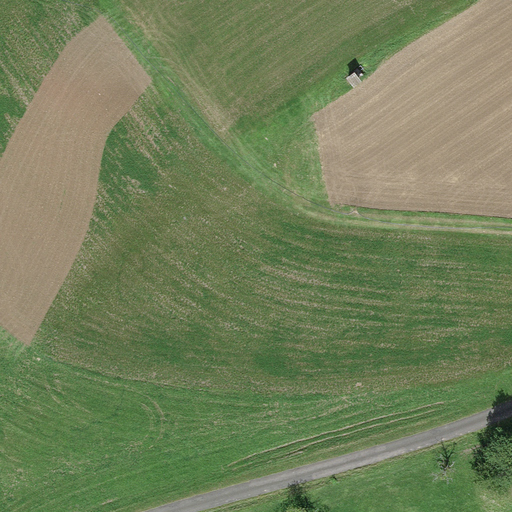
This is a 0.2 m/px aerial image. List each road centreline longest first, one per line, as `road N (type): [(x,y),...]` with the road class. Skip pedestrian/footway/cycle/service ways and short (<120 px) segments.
road 1 (unclassified): [(171,511),(461,430),(511,408)]
road 2 (track): [(511,232),(299,208),(224,161)]
